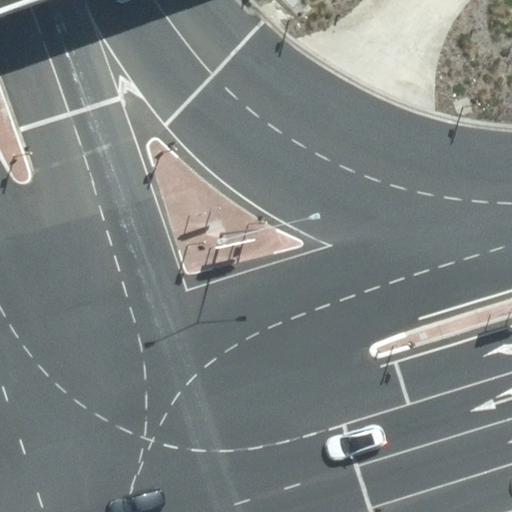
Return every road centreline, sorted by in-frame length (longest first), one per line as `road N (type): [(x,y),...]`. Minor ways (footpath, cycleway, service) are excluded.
road 1 (primary): [(99,0),(213,87),(332,162),(511,218)]
road 2 (primary): [(57,0),(82,104),(178,366)]
road 3 (primary): [(178,366),(511,246)]
road 4 (primary): [(511,437),(279,511)]
road 5 (secondary): [(75,511),(0,302)]
road 6 (primary): [(121,511),(178,366)]
road 7 (primary): [(178,366),(228,511)]
